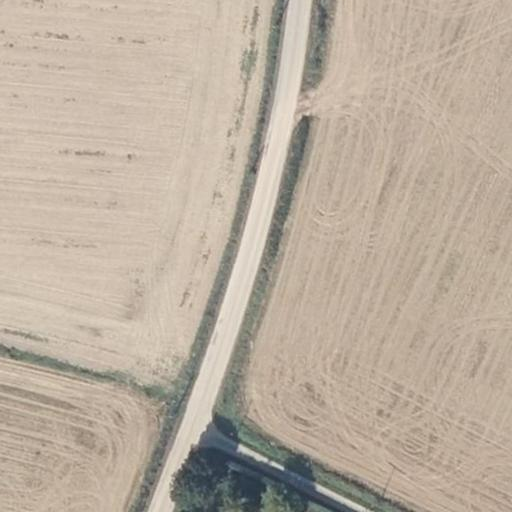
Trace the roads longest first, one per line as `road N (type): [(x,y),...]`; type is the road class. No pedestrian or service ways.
road 1 (unclassified): [(153,511),(252,258),(293,72),(300,0)]
road 2 (track): [(185,430),(356,511)]
